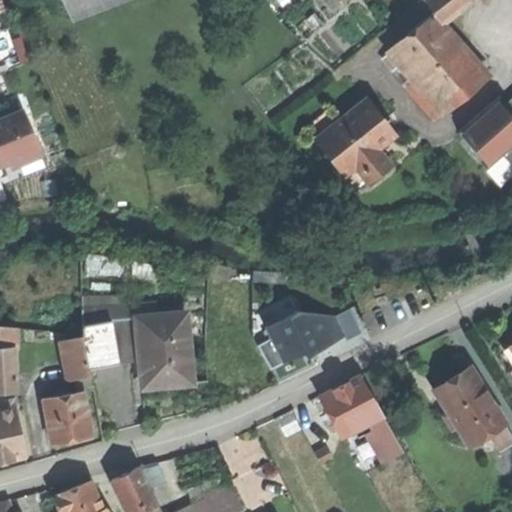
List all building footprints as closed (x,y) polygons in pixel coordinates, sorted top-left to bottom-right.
[(120,0),(62,0),(72,19),(120,0)] [(423,0),(434,12),(439,18),(463,0),(423,0)] [(388,51),(410,77),(418,86),(464,47),(453,35),(439,18),(434,12),(388,51)] [(418,86),(443,117),(489,78),(464,47),(418,86)] [(436,122),(443,117),(418,86),(410,77),(403,83),(436,122)] [(479,115),(458,133),(488,167),(511,145),(511,115),(499,97),(479,115)] [(365,101),(316,139),(343,175),(358,163),(370,180),(388,166),(376,150),(393,137),(377,116),(365,101)] [(0,166),(1,166),(9,163),(17,166),(24,163),(27,155),(38,151),(22,111),(2,120),(3,124),(0,125),(0,166)] [(45,167),(38,151),(27,155),(24,163),(17,166),(9,163),(1,166),(8,182),(45,167)] [(356,191),(370,180),(358,163),(343,175),(356,191)] [(82,305),(82,327),(111,321),(121,320),(120,307),(82,305)] [(260,345),(272,368),(307,350),(309,353),(344,335),(335,317),(300,308),(266,326),(272,339),(260,345)] [(335,317),(344,335),(346,339),(361,331),(350,309),(335,317)] [(187,315),(137,319),(140,360),(143,389),(170,387),(193,385),(187,315)] [(121,320),(111,321),(118,364),(140,360),(137,319),(121,320)] [(90,369),(118,364),(111,321),(82,327),(84,336),(90,369)] [(0,349),(16,348),(20,348),(19,329),(0,327),(0,349)] [(91,375),(90,369),(84,336),(65,340),(72,378),(78,377),(91,375)] [(0,349),(0,392),(14,392),(18,392),(16,348),(0,349)] [(437,395),(468,446),(487,434),(504,423),(472,373),(453,385),(437,395)] [(341,385),(321,396),(343,436),(357,428),(383,413),(361,374),(341,385)] [(94,391),(91,375),(78,377),(80,392),(80,393),(83,393),(94,391)] [(53,390),(54,396),(66,394),(64,388),(53,390)] [(0,392),(0,410),(17,407),(14,392),(0,392)] [(90,435),(83,393),(80,393),(80,392),(66,394),(54,396),(43,398),(51,442),(74,438),(90,435)] [(0,460),(4,460),(27,455),(17,407),(0,410),(0,460)] [(404,449),(383,413),(357,428),(359,433),(372,426),(374,430),(368,434),(383,461),(404,449)] [(511,434),(504,423),(487,434),(493,445),(511,434)] [(315,452),(321,462),(333,456),(327,446),(315,452)] [(158,461),(139,466),(149,486),(166,478),(158,461)] [(112,479),(127,511),(156,511),(160,510),(149,486),(139,466),(123,474),(112,479)] [(215,495),(223,511),(235,511),(244,508),(231,480),(212,489),(215,495)] [(98,511),(103,510),(102,509),(91,481),(72,489),(54,496),(60,511),(98,511)] [(181,511),(223,511),(215,495),(181,511)]
